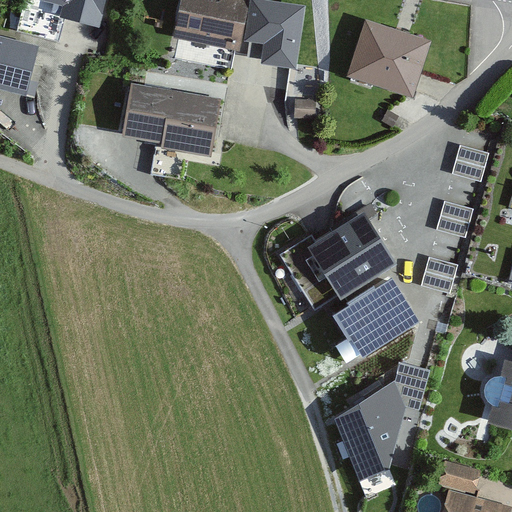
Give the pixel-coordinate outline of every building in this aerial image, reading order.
[(57,18),(96,28),(103,0),(37,0),(61,6),(57,18)] [(179,0),(172,39),(238,51),(248,0),(179,0)] [(304,7),(253,0),(251,0),(246,40),(266,43),(263,63),(295,67),(304,7)] [(345,77),(412,98),(429,43),(363,22),(345,77)] [(0,90),(24,95),(35,47),(0,39),(0,90)] [(160,150),(210,158),(220,100),(132,86),(123,140),(161,146),(160,150)] [(295,102),(293,120),(310,122),(312,104),(295,102)] [(462,143),(454,172),(482,180),(489,150),(462,143)] [(438,229),(466,237),(475,207),(447,199),(438,229)] [(308,247),(335,291),(386,260),(359,215),(308,247)] [(424,285),(450,290),(456,260),(430,255),(424,285)] [(330,311),(357,354),(412,320),(385,277),(330,311)] [(511,361),(505,359),(500,376),(492,377),(487,382),(483,389),(483,396),(485,402),(492,406),(488,421),(511,427),(511,361)] [(395,384),(338,423),(363,480),(389,471),(391,464),(406,469),(433,373),(400,365),(395,384)] [(472,494),(479,473),(445,462),(438,483),(472,494)] [(441,511),(511,511),(511,507),(447,491),(441,511)]
